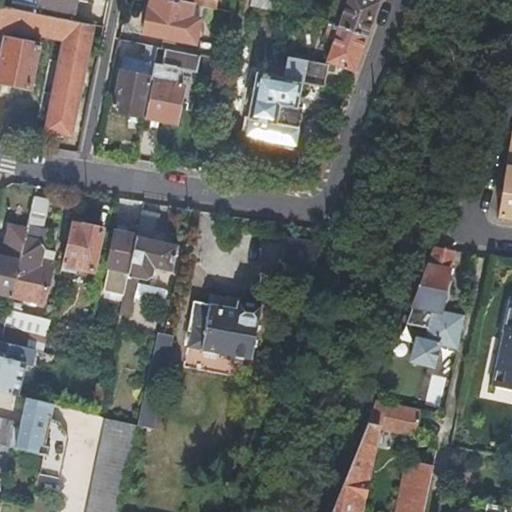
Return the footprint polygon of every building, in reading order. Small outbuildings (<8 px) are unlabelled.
[(0,0),(0,81),(32,88),(41,44),(3,36),(2,41),(6,42),(5,47),(0,45),(0,24),(43,33),(66,38),(48,129),(72,133),(94,24),(74,19),(39,12),(8,6),(0,4),(0,0)] [(41,0),(39,12),(74,19),(78,0),(41,0)] [(192,3),(177,0),(152,0),(151,9),(148,8),(144,33),(194,43),(199,19),(189,17),(192,3)] [(272,0),(251,0),(251,5),(271,9),(272,0)] [(380,0),(336,0),(331,23),(342,26),(368,35),(380,1),(380,0)] [(189,17),(199,19),(202,5),(192,3),(189,17)] [(342,26),(331,23),(325,36),(335,39),(327,61),(327,62),(326,64),(289,56),(288,60),(284,78),(301,81),(311,83),(324,86),(328,72),(336,73),(339,65),(339,66),(355,71),(368,35),(342,26)] [(3,36),(41,44),(43,33),(0,24),(0,45),(5,47),(6,42),(2,41),(3,36)] [(157,47),(128,41),(122,70),(152,76),(157,47)] [(197,54),(200,55),(205,56),(222,60),(225,47),(200,42),(197,54)] [(152,76),(148,96),(152,97),(148,117),(176,122),(183,86),(180,85),(180,83),(178,82),(181,69),(196,72),(200,55),(197,54),(157,47),(152,76)] [(219,78),(219,74),(222,61),(222,60),(205,56),(201,74),(219,78)] [(222,61),(219,74),(228,75),(231,63),(222,61)] [(114,110),(143,116),(148,96),(152,76),(122,70),(114,110)] [(301,81),(284,78),(258,73),(249,117),(299,127),(303,106),(296,105),(301,81)] [(210,121),(200,169),(226,173),(232,125),(210,121)] [(498,216),(511,218),(511,163),(507,163),(498,216)] [(124,231),(136,234),(143,206),(130,203),(124,231)] [(140,235),(153,238),(159,210),(146,208),(140,235)] [(46,213),(33,210),(28,229),(28,231),(41,235),(46,213)] [(103,229),(72,221),(63,263),(94,270),(103,229)] [(0,290),(12,293),(28,231),(28,229),(10,225),(3,256),(0,254),(0,290)] [(121,273),(128,274),(136,234),(124,231),(117,230),(109,264),(122,267),(121,273)] [(12,293),(12,294),(44,301),(52,267),(40,264),(46,236),(41,235),(28,231),(12,293)] [(128,274),(120,312),(129,315),(137,276),(146,278),(153,275),(155,266),(172,270),(177,243),(153,238),(140,235),(136,234),(128,274)] [(307,283),(322,243),(285,237),(279,278),(307,283)] [(451,279),(458,249),(454,248),(438,246),(407,322),(430,327),(428,341),(420,339),(416,361),(438,366),(442,344),(462,348),(469,313),(445,309),(447,299),(449,299),(453,294),(453,292),(452,286),(452,284),(454,281),(456,280),(451,279)] [(161,304),(164,289),(136,284),(133,299),(161,304)] [(237,308),(238,301),(223,298),(211,296),(210,303),(237,308)] [(511,298),(504,330),(508,331),(501,365),(497,365),(493,384),(511,388),(511,298)] [(261,304),(238,301),(237,308),(210,303),(210,305),(193,302),(189,325),(192,326),(188,348),(251,359),(261,304)] [(5,325),(46,336),(50,319),(9,308),(8,312),(5,325)] [(157,332),(137,425),(153,428),(173,335),(157,332)] [(0,388),(16,393),(24,362),(32,364),(36,348),(1,339),(0,338),(0,388)] [(361,511),(380,424),(445,439),(450,417),(444,415),(420,410),(384,403),(391,372),(387,371),(376,400),(368,422),(331,511),(361,511)] [(0,442),(33,451),(43,453),(48,454),(50,444),(45,443),(51,414),(25,409),(21,425),(13,424),(14,420),(0,416),(0,442)] [(108,417),(86,511),(116,511),(136,423),(108,417)] [(30,464),(40,467),(43,453),(33,451),(30,464)] [(424,511),(434,465),(408,460),(397,511),(424,511)] [(36,490),(58,495),(63,472),(40,468),(36,490)] [(466,472),(446,468),(443,481),(463,485),(466,472)]
